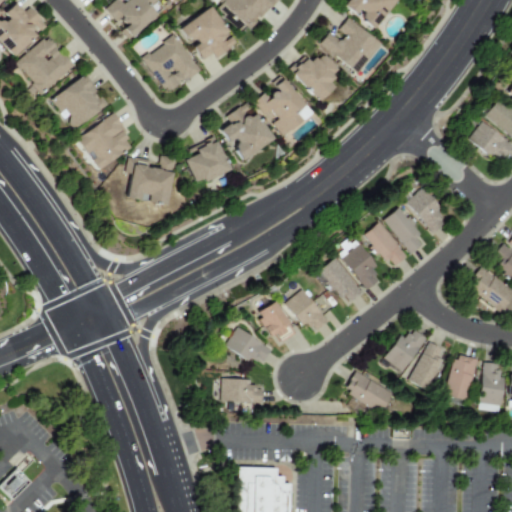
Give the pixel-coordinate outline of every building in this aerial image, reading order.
[(113,0),(103,8),(120,29),(118,31),(124,40),(161,10),(152,0),(113,0)] [(274,0),(216,0),(210,8),(237,31),(242,26),(248,31),(274,0)] [(344,0),(340,6),(369,30),(393,1),(392,0),(344,0)] [(0,47),(10,58),(34,36),(33,34),(42,26),(26,8),(21,13),(12,3),(1,13),(3,16),(0,18),(0,47)] [(176,29),(187,46),(188,45),(198,61),(210,53),(213,58),(233,45),(209,7),(176,29)] [(315,45),(353,74),(377,43),(344,18),(334,31),(340,36),(336,41),(325,32),(315,45)] [(11,64),(38,95),(70,67),(44,37),(11,64)] [(161,94),(195,72),(172,37),(138,58),(161,94)] [(335,72),(318,54),(308,64),(302,57),(286,72),(314,102),(330,88),(324,82),(335,72)] [(49,99),(72,130),(104,106),(80,75),(49,99)] [(277,138),(308,114),(280,78),(270,86),(273,91),(264,98),(261,94),(249,103),(259,116),(266,110),(273,120),(267,124),(277,138)] [(511,78),(501,97),(511,103),(511,78)] [(511,141),(511,112),(492,99),(479,117),(511,141)] [(269,139),(251,113),(248,115),(240,105),(222,117),(226,123),(215,131),(224,143),(226,142),(239,160),(269,139)] [(74,138),(96,170),(131,147),(110,115),(74,138)] [(493,152),(501,158),(510,146),(478,121),(463,140),(487,159),(493,152)] [(193,186),(226,170),(211,138),(190,148),(193,154),(181,160),(193,186)] [(123,199),(163,206),(171,159),(156,156),(154,169),(144,167),(145,161),(124,157),(121,174),(127,175),(123,199)] [(434,218),(441,212),(417,186),(400,202),(429,234),(440,224),(434,218)] [(406,254),(423,241),(395,206),(378,219),(406,254)] [(387,257),(393,264),(403,256),(374,222),(356,237),(378,264),(387,257)] [(374,281),(369,274),(375,269),(354,242),(335,256),(362,290),(374,281)] [(493,265),(511,283),(511,254),(500,243),(491,252),(499,259),(493,265)] [(342,293),(347,301),(358,293),(332,257),(312,272),(333,300),(342,293)] [(462,285),(496,314),(508,299),(511,302),(511,293),(478,266),(462,285)] [(303,327),(308,333),(324,320),(298,289),(280,304),(301,329),(303,327)] [(267,338),(273,334),(278,341),(293,330),(272,300),(251,315),(267,338)] [(254,368),(268,349),(234,326),(220,346),(254,368)] [(398,373),(423,338),(414,331),(408,338),(399,332),(378,360),(398,373)] [(445,352),(426,341),(402,380),(421,391),(445,352)] [(439,395),(462,402),(474,359),(450,352),(439,395)] [(495,413),(500,374),(490,373),(492,364),(479,362),(472,409),(495,413)] [(338,392),(377,414),(389,392),(351,370),(338,392)] [(256,403),(257,380),(209,378),(209,402),(256,403)] [(240,511),(240,466),(269,466),(269,473),(276,474),(276,480),(280,484),(284,488),(288,492),(288,511),(240,511)] [(0,481),(0,492),(8,501),(27,483),(13,469),(0,481)]
